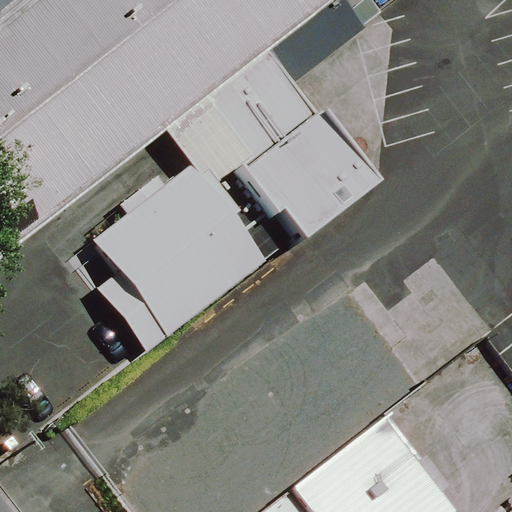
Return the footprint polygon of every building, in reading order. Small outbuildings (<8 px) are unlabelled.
[(0,0),(0,18),(24,0),(0,0)] [(24,0),(0,18),(0,244),(159,128),(265,49),(332,0),(24,0)] [(190,169),(92,241),(120,279),(100,294),(147,357),(266,270),(229,220),(236,215),(214,186),(235,170),(271,219),(277,214),(300,245),(371,192),(265,49),(159,128),(190,169)] [(228,351),(120,433),(135,454),(79,496),(90,511),(168,511),(284,424),(228,351)] [(387,414),(261,511),(461,511),(464,510),(387,414)]
